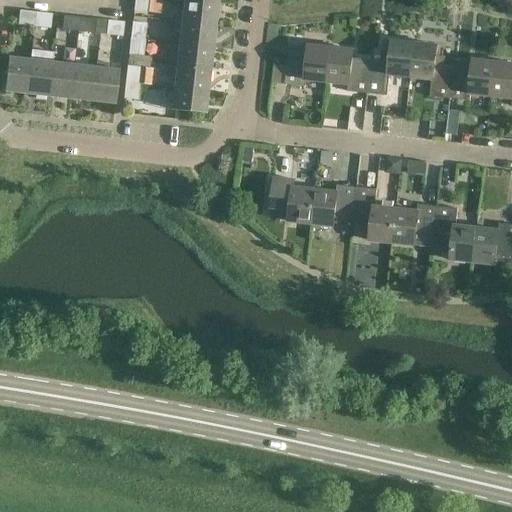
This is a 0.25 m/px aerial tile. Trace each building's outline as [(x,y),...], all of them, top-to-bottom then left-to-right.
[(161,14),(162,0),(135,0),(134,11),(161,14)] [(215,25),(218,3),(193,0),(179,0),(184,0),(182,20),(215,25)] [(36,13),(20,11),(18,25),(34,27),(36,13)] [(36,13),(34,27),(50,29),(52,15),(36,13)] [(62,30),(79,32),(80,18),(63,16),(62,30)] [(80,18),(79,32),(100,34),(102,20),(80,18)] [(100,34),(123,37),(125,23),(102,20),(100,34)] [(179,42),(213,47),(215,25),(182,20),(179,42)] [(130,40),(144,42),(145,42),(147,24),(132,22),(130,40)] [(142,62),(144,42),(130,40),(128,60),(142,62)] [(390,76),(411,78),(415,44),(393,41),(391,51),(382,50),(382,51),(384,51),(383,66),(371,64),(368,94),(388,96),(390,76)] [(210,68),(213,47),(179,42),(177,64),(210,68)] [(430,97),(450,99),(454,69),(442,68),(443,58),(445,58),(445,57),(436,56),(437,46),(415,44),(411,78),(432,80),(430,97)] [(306,80),(327,83),(331,48),(309,46),(308,58),(290,55),(290,52),(289,52),(285,85),(305,87),(306,80)] [(331,48),(327,83),(349,85),(348,92),(368,94),(371,64),(352,62),(353,51),(331,48)] [(30,60),(8,58),(4,91),(26,94),(30,60)] [(26,94),(48,96),(52,63),(30,60),(26,94)] [(151,63),(142,62),(128,60),(125,83),(139,84),(151,85),(153,69),(150,69),(151,63)] [(471,95),(492,97),(496,63),(474,60),(472,71),(454,69),(450,99),(470,102),(471,95)] [(52,63),(48,96),(71,99),(74,65),(52,63)] [(115,104),(119,70),(107,69),(107,64),(96,63),(95,68),(97,68),(93,102),(115,104)] [(511,64),(496,63),(492,97),(511,99),(511,64)] [(208,90),(210,68),(177,64),(174,86),(208,90)] [(71,99),(93,102),(97,68),(95,68),(74,65),(71,99)] [(125,83),(124,99),(138,101),(139,84),(125,83)] [(205,114),(208,90),(174,86),(171,110),(205,114)] [(448,121),(447,134),(457,135),(458,122),(448,121)] [(504,132),(503,138),(511,138),(511,127),(510,128),(504,132)] [(254,150),(246,149),(244,162),(252,163),(254,150)] [(321,151),(320,165),(333,166),(334,153),(321,151)] [(386,157),(384,173),(400,175),(402,159),(386,157)] [(409,161),(407,175),(425,177),(427,163),(409,161)] [(311,224),(315,190),(294,188),(295,181),(275,178),(271,212),(272,212),(272,208),(291,211),(289,222),(311,224)] [(315,190),(311,224),(334,227),(335,215),(354,218),(357,188),(337,186),(336,192),(315,190)] [(362,230),(371,231),(370,241),(392,244),(396,209),(375,207),(377,190),(357,188),(354,218),(366,219),(364,229),(362,229),(362,230)] [(396,209),(392,244),(415,246),(416,235),(435,237),(438,207),(418,205),(418,211),(396,209)] [(438,207),(435,237),(447,238),(445,248),(443,248),(443,249),(452,250),(451,260),(473,263),(477,228),(456,226),(458,209),(438,207)] [(477,228),(473,263),(495,266),(496,257),(511,258),(511,225),(499,224),(498,231),(477,228)]
